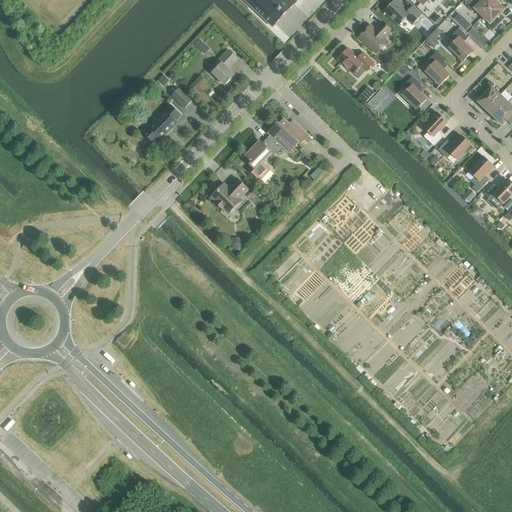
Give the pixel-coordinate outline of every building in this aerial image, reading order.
[(297,2),(294,0),(243,0),(272,28),(297,2)] [(385,13),(398,25),(404,19),(407,20),(412,25),(421,15),(412,7),(407,12),(394,0),(387,9),(387,11),(385,13)] [(466,0),(465,2),(469,6),(467,8),(472,12),(475,10),(482,17),(497,1),(495,0),(466,0)] [(497,1),(482,17),(490,24),(487,27),(492,32),(505,19),(500,15),(504,10),(501,7),(501,5),(497,1)] [(460,14),(454,20),(460,26),(464,22),(464,18),(460,14)] [(437,16),(433,21),(437,25),(441,21),(437,16)] [(377,28),(378,28),(375,31),(370,26),(359,38),(376,54),(387,42),(384,39),(391,32),(382,23),(377,28)] [(464,43),(468,39),(458,29),(449,39),(453,43),(449,48),(463,62),(473,52),(464,43)] [(429,38),(426,41),(430,45),(433,42),(434,41),(430,37),(429,38)] [(478,44),(484,50),(490,44),(484,38),(478,44)] [(348,49),(337,60),(352,75),(358,80),(366,72),(374,64),(363,53),(358,59),(348,49)] [(227,59),(212,74),(225,86),(234,76),(235,76),(228,69),(238,59),(229,50),(224,56),(227,59)] [(425,72),(440,86),(450,76),(440,67),(445,63),(435,53),(427,62),(431,66),(425,72)] [(163,76),(158,82),(163,87),(169,81),(163,76)] [(402,96),(417,110),(426,100),(417,91),(422,87),(412,77),(404,86),(408,90),(402,96)] [(485,112),(486,111),(486,110),(500,96),(492,89),(494,86),(489,81),(477,94),(482,98),(478,103),(481,106),(481,108),(485,112)] [(369,87),(360,96),(366,102),(375,93),(369,87)] [(171,96),(184,109),(192,102),(179,89),(171,96)] [(486,111),(493,117),(494,118),(507,103),(500,96),(486,110),(486,111)] [(373,100),(368,105),(373,111),(379,105),(373,100)] [(494,118),(493,117),(492,119),(496,122),(498,122),(502,125),(506,121),(510,125),(511,123),(511,107),(507,103),(494,118)] [(143,134),(154,144),(160,138),(161,140),(177,124),(175,122),(177,120),(181,117),(181,116),(171,106),(143,134)] [(437,113),(423,128),(428,133),(424,137),(428,142),(433,147),(443,137),(438,132),(447,123),(437,113)] [(269,132),(267,134),(269,136),(281,147),(288,154),(297,144),(299,146),(303,141),(308,136),(298,126),(293,122),(289,125),(283,120),(278,125),(277,124),(269,132)] [(281,147),(269,136),(262,144),(259,142),(245,157),(252,163),(249,166),(255,171),(253,174),(260,182),(271,170),(263,162),(270,155),(272,157),(281,147)] [(438,151),(447,159),(451,155),(457,160),(471,146),(460,136),(452,145),(447,141),(438,151)] [(429,161),(434,166),(440,161),(435,155),(429,161)] [(471,182),(474,186),(472,188),(477,193),(489,181),(484,176),(493,167),(483,157),(469,172),(475,178),(471,182)] [(216,201),(214,202),(223,210),(224,209),(229,214),(240,202),(238,200),(248,190),(237,179),(227,189),(223,185),(212,197),(216,201)] [(493,195),(503,204),(511,195),(511,184),(507,180),(498,189),(493,185),(484,195),(489,200),(493,195)] [(496,226),(501,230),(506,226),(501,221),(496,226)] [(240,239),(232,240),(232,251),(240,251),(240,239)] [(500,352),(495,357),(498,360),(503,355),(500,352)]
